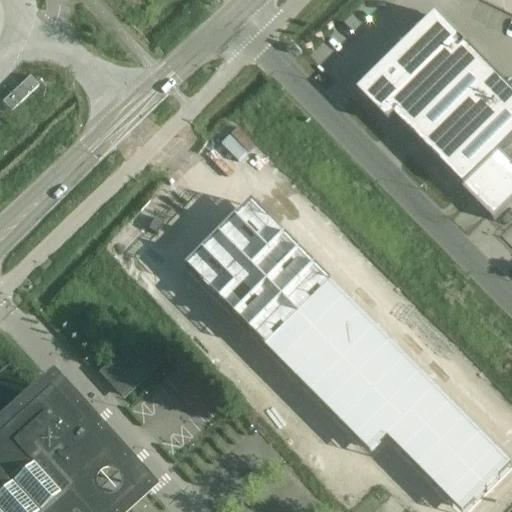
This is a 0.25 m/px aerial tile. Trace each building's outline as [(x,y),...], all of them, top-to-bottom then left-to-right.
[(435,17),(356,95),(387,126),(395,119),(465,190),(463,192),(493,222),(511,203),(511,168),(500,156),(511,143),(511,94),(466,49),(467,48),(435,17)] [(28,78),(0,104),(9,114),(37,88),(28,78)] [(230,229),(185,273),(371,460),(387,444),(454,511),(469,511),(511,469),(252,207),(249,210),(230,229)] [(154,221),(147,233),(156,238),(164,226),(154,221)] [(135,341),(133,343),(108,364),(100,371),(98,372),(120,397),(122,395),(156,365),(140,347),(135,341)] [(0,511),(154,511),(158,509),(91,435),(50,392),(44,399),(39,403),(0,437),(0,511)]
